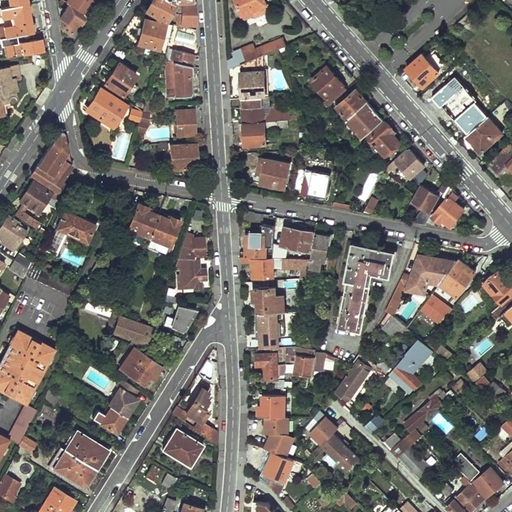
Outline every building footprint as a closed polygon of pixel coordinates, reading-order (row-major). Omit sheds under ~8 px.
[(66,0),(65,2),(69,4),(60,18),(61,28),(70,33),(77,22),(80,24),(95,0),(66,0)] [(159,17),(163,19),(173,0),(172,0),(148,0),(149,0),(151,1),(147,10),(156,15),(155,17),(157,19),(159,17)] [(180,25),(196,25),(193,0),(172,0),(173,0),(175,2),(175,25),(180,26),(180,25)] [(269,10),(264,0),(234,0),(243,19),(256,14),(256,15),(269,10)] [(28,1),(10,5),(0,6),(0,7),(2,17),(12,14),(13,24),(3,27),(4,31),(0,31),(0,37),(17,34),(32,31),(28,1)] [(511,32),(496,15),(461,47),(511,102),(511,32)] [(136,42),(158,49),(161,36),(165,25),(144,18),(136,42)] [(172,27),(165,25),(161,36),(169,38),(172,27)] [(6,57),(44,50),(41,38),(18,42),(17,34),(0,37),(1,46),(4,46),(6,57)] [(254,48),(252,43),(232,51),(233,57),(227,59),(227,69),(239,64),(263,54),(285,45),(282,37),(254,48)] [(165,60),(190,65),(193,55),(165,48),(163,59),(165,60)] [(241,98),(266,96),(263,54),(239,64),(241,98)] [(439,72),(423,54),(407,68),(414,75),(424,86),(439,72)] [(168,96),(188,95),(187,74),(191,74),(191,66),(190,65),(165,60),(168,96)] [(105,83),(120,92),(133,72),(117,62),(105,83)] [(0,114),(9,113),(7,101),(10,100),(11,101),(13,102),(14,102),(15,101),(17,100),(18,99),(18,98),(18,97),(17,95),(16,94),(15,90),(19,89),(16,78),(21,77),(19,64),(0,67),(0,114)] [(324,101),(327,105),(346,88),(343,85),(343,84),(328,68),(326,66),(310,80),(326,98),(324,101)] [(472,98),(452,75),(428,96),(437,104),(440,102),(467,135),(489,116),(470,100),(472,98)] [(91,111),(112,126),(126,106),(100,87),(93,97),(98,100),(91,111)] [(336,106),(347,119),(367,101),(359,93),(355,89),(336,106)] [(143,106),(154,105),(154,96),(146,97),(143,106)] [(346,120),(363,138),(383,119),(376,111),(367,101),(347,119),(346,120)] [(149,113),(156,113),(155,105),(154,105),(143,106),(141,113),(149,113)] [(284,120),(290,119),(289,112),(264,115),(263,105),(242,107),(243,123),(284,120)] [(129,118),(139,121),(141,113),(132,110),(129,118)] [(176,137),(194,136),(193,110),(174,110),(176,137)] [(149,123),(149,113),(141,113),(139,121),(136,130),(143,132),(149,123)] [(504,133),(489,116),(467,135),(477,146),(482,152),(504,133)] [(244,145),(266,144),(265,127),(270,126),(270,129),(277,129),(277,127),(284,127),(284,120),(243,123),(244,145)] [(368,137),(386,156),(400,143),(394,137),(390,132),(393,129),(385,121),(368,137)] [(303,145),(311,147),(313,131),(306,130),(303,145)] [(37,166),(66,185),(69,179),(72,173),(64,136),(63,134),(62,133),(60,132),(59,133),(37,166)] [(168,151),(169,143),(157,142),(156,150),(168,151)] [(172,168),(192,166),(192,155),(195,154),(194,143),(170,145),(172,168)] [(511,143),(492,163),(503,174),(509,181),(511,177),(511,143)] [(398,163),(409,176),(423,165),(418,159),(409,149),(408,150),(406,148),(387,167),(384,171),(387,173),(398,163)] [(334,161),(307,157),(304,174),(297,172),(294,188),(327,195),(334,161)] [(260,183),(284,188),(290,163),(265,158),(260,183)] [(57,194),(61,197),(66,185),(37,166),(31,175),(54,189),(52,191),(57,194)] [(49,196),(54,199),(57,194),(52,191),(51,193),(34,181),(21,200),(25,203),(28,205),(39,212),(49,196)] [(411,200),(429,211),(438,195),(430,190),(421,184),(411,200)] [(446,223),(450,226),(464,209),(452,198),(456,193),(449,185),(438,203),(441,205),(432,216),(444,226),(446,223)] [(363,213),(371,214),(378,200),(371,197),(363,213)] [(126,228),(147,237),(157,216),(146,211),(146,207),(137,204),(126,228)] [(24,211),(21,209),(16,216),(36,229),(41,222),(24,211)] [(65,233),(86,242),(95,224),(63,209),(45,249),(55,254),(65,233)] [(424,225),(425,223),(422,222),(426,215),(420,212),(413,223),(424,225)] [(1,244),(12,250),(27,227),(10,215),(0,228),(0,239),(3,241),(1,244)] [(147,237),(169,246),(179,220),(171,216),(169,219),(157,216),(147,237)] [(265,233),(247,233),(248,251),(239,251),(240,256),(251,256),(271,257),(286,258),(285,226),(282,225),(277,252),(265,251),(265,233)] [(286,258),(302,259),(302,256),(292,253),(294,248),(309,251),(313,231),(285,226),(286,258)] [(310,259),(323,262),(329,237),(315,234),(310,259)] [(203,237),(192,237),(184,237),(176,261),(193,260),(193,256),(204,255),(203,237)] [(338,328),(360,332),(373,273),(388,277),(393,252),(351,244),(344,280),(347,281),(338,328)] [(15,260),(28,269),(31,262),(32,261),(19,253),(15,260)] [(282,267),(308,268),(310,259),(302,259),(286,258),(271,257),(251,259),(251,256),(240,256),(240,263),(251,263),(252,277),(274,276),(273,264),(282,265),(282,267)] [(456,260),(437,257),(436,260),(418,258),(411,276),(403,273),(402,275),(385,309),(391,314),(404,290),(405,290),(424,293),(429,283),(439,284),(456,260)] [(88,277),(94,281),(104,261),(98,258),(88,277)] [(322,278),(332,281),(336,259),(328,258),(325,272),(323,272),(322,278)] [(439,284),(456,296),(475,271),(458,258),(456,260),(439,284)] [(193,260),(176,261),(174,268),(179,267),(179,272),(176,272),(178,287),(193,286),(193,288),(202,287),(201,279),(206,278),(205,268),(199,268),(197,259),(193,260)] [(10,268),(25,276),(28,269),(15,260),(10,268)] [(25,276),(68,296),(76,282),(31,262),(28,269),(25,276)] [(499,269),(509,281),(511,278),(502,266),(499,269)] [(490,311),(496,318),(501,315),(508,309),(511,304),(511,278),(509,281),(499,269),(484,281),(501,301),(490,311)] [(286,290),(304,289),(306,279),(295,279),(285,280),(286,290)] [(0,309),(9,296),(0,289),(1,287),(0,286),(0,309)] [(275,313),(283,312),(282,296),(274,296),(274,288),(253,289),(254,301),(257,301),(258,314),(275,313)] [(432,291),(419,308),(438,323),(452,307),(432,291)] [(162,303),(174,306),(177,299),(164,296),(162,303)] [(173,329),(182,332),(195,310),(177,306),(174,320),(173,329)] [(511,324),(511,307),(509,310),(508,309),(501,315),(510,326),(511,324)] [(256,344),(272,344),(271,338),(280,337),(279,332),(276,331),(275,313),(258,314),(254,314),(256,344)] [(392,313),(380,326),(392,337),(404,324),(392,313)] [(113,332),(148,345),(153,328),(120,315),(113,332)] [(406,327),(412,331),(420,322),(414,317),(406,327)] [(165,328),(173,329),(174,320),(167,319),(165,328)] [(424,341),(432,332),(425,327),(417,335),(424,341)] [(0,458),(10,440),(18,444),(18,443),(23,434),(36,410),(26,405),(55,349),(17,329),(8,347),(13,349),(2,371),(0,370),(0,391),(24,404),(6,437),(0,434),(0,458)] [(393,371),(414,389),(421,382),(408,370),(414,363),(410,360),(423,344),(419,340),(393,371)] [(441,345),(438,351),(448,356),(451,350),(441,345)] [(288,346),(257,349),(257,354),(256,354),(257,366),(265,365),(266,379),(279,379),(279,378),(280,378),(280,374),(286,374),(286,361),(288,346)] [(298,347),(295,347),(293,346),(288,346),(286,361),(295,363),(298,347)] [(0,362),(0,370),(2,371),(13,349),(8,347),(0,362)] [(150,374),(154,377),(161,366),(133,347),(120,367),(143,384),(150,374)] [(318,350),(298,347),(295,363),(293,374),(297,375),(311,376),(312,368),(320,370),(320,369),(324,369),(324,367),(326,365),(327,360),(326,358),(326,356),(322,356),(323,352),(318,350)] [(339,393),(348,399),(370,366),(361,360),(339,393)] [(467,372),(474,379),(486,369),(479,362),(467,372)] [(376,379),(380,383),(387,374),(381,370),(377,374),(379,376),(376,379)] [(473,381),(480,387),(487,381),(482,374),(473,381)] [(111,406),(126,416),(138,399),(135,397),(139,391),(120,378),(116,385),(118,387),(107,404),(111,406)] [(455,385),(458,389),(465,383),(462,379),(455,385)] [(497,398),(505,389),(492,379),(485,388),(497,398)] [(458,389),(461,393),(469,387),(465,383),(458,389)] [(205,391),(198,386),(184,411),(176,406),(172,413),(185,422),(190,414),(199,420),(207,409),(201,406),(205,399),(202,396),(205,391)] [(42,399),(54,406),(60,396),(48,388),(42,399)] [(409,420),(415,427),(417,425),(450,396),(444,390),(433,399),(432,399),(409,420)] [(267,416),(285,416),(285,396),(264,395),(263,406),(259,406),(258,416),(267,416)] [(365,399),(358,410),(365,415),(372,405),(365,399)] [(92,417),(115,433),(126,416),(111,406),(106,414),(97,408),(92,417)] [(446,434),(454,426),(439,412),(431,420),(446,434)] [(371,431),(384,420),(377,413),(365,425),(371,431)] [(292,440),(287,438),(288,416),(285,416),(267,416),(266,433),(272,433),(267,449),(273,451),(285,456),(292,440)] [(343,441),(334,433),(338,429),(326,417),(311,432),(323,444),(321,446),(347,472),(360,458),(347,446),(349,443),(345,439),(343,441)] [(510,433),(511,434),(511,417),(498,432),(504,439),(510,433)] [(217,432),(199,420),(195,428),(195,429),(216,443),(217,432)] [(425,420),(416,426),(421,433),(430,427),(425,420)] [(473,434),(479,441),(490,433),(484,426),(473,434)] [(411,444),(422,435),(415,427),(402,439),(391,449),(390,450),(396,457),(398,455),(411,444)] [(161,449),(185,464),(195,451),(197,452),(203,444),(176,428),(161,449)] [(66,450),(97,468),(109,449),(77,431),(66,450)] [(385,442),(391,449),(402,439),(395,432),(385,442)] [(35,442),(23,434),(18,443),(31,450),(35,442)] [(398,455),(420,476),(432,466),(411,444),(398,455)] [(89,482),(97,468),(66,450),(55,469),(82,486),(83,486),(86,485),(87,484),(89,482)] [(474,480),(487,496),(503,482),(490,467),(482,474),(463,450),(451,461),(465,475),(470,480),(472,479),(474,480)] [(285,456),(273,451),(265,471),(273,474),(268,484),(279,496),(294,460),(289,458),(285,456)] [(511,451),(499,463),(511,472),(511,451)] [(142,472),(153,479),(159,468),(148,461),(142,472)] [(159,481),(171,488),(175,477),(165,471),(159,481)] [(307,478),(315,487),(321,482),(312,473),(307,478)] [(19,484),(4,475),(0,481),(0,491),(11,499),(19,484)] [(454,497),(468,511),(469,511),(485,498),(470,483),(472,482),(470,480),(465,475),(461,478),(467,485),(454,497)] [(440,487),(447,494),(453,488),(447,481),(440,487)] [(44,502),(60,511),(67,511),(74,500),(54,487),(44,502)] [(345,489),(336,496),(343,502),(345,500),(352,507),(358,502),(345,489)] [(450,496),(444,501),(448,504),(453,499),(450,496)] [(446,505),(452,511),(468,511),(454,497),(453,499),(448,504),(446,505)] [(161,511),(170,511),(175,501),(167,498),(161,511)] [(287,498),(284,501),(290,509),(294,506),(287,498)] [(284,511),(274,501),(255,500),(253,511),(284,511)] [(37,511),(60,511),(44,502),(37,511)] [(202,511),(203,508),(183,502),(179,511),(202,511)] [(435,511),(433,511),(417,511),(407,502),(399,509),(401,511),(435,511)] [(383,511),(401,511),(399,509),(393,503),(383,511)]
